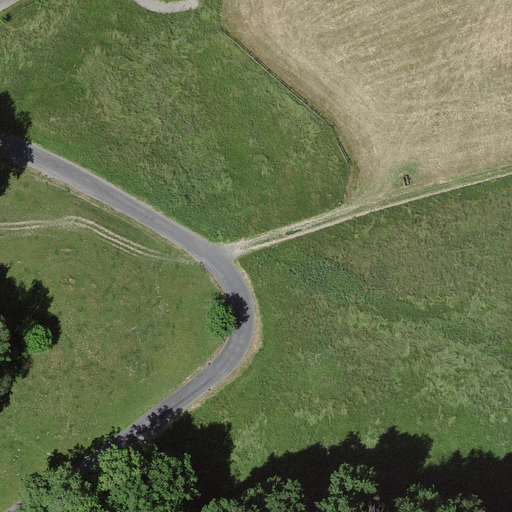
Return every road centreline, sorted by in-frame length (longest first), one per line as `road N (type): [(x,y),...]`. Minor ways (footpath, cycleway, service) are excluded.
road 1 (unclassified): [(0,141),(212,256),(245,309),(221,371),(130,441),(89,511)]
road 2 (track): [(130,441),(18,511)]
